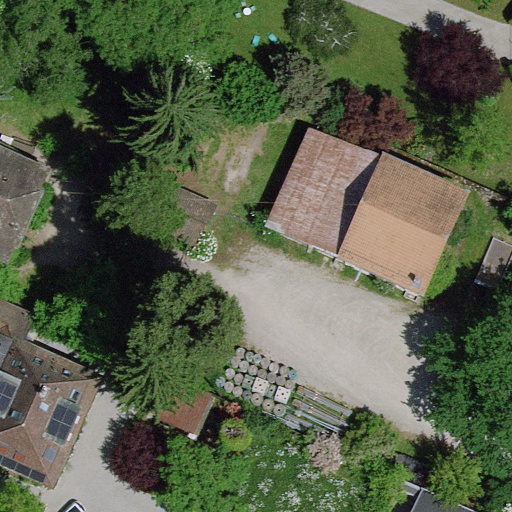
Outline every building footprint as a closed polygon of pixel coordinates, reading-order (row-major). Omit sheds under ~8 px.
[(349,263),(388,171),(309,135),(269,229),(349,263)] [(43,180),(0,162),(0,256),(8,260),(43,180)] [(465,205),(388,171),(349,263),(423,297),(465,205)] [(215,209),(156,184),(142,219),(200,245),(215,209)] [(0,386),(2,388),(0,393),(0,459),(53,483),(95,387),(20,355),(38,318),(3,303),(0,310),(0,386)] [(435,511),(414,503),(409,511),(435,511)]
